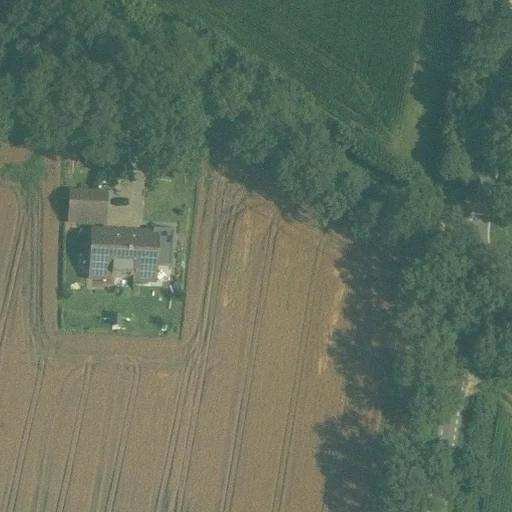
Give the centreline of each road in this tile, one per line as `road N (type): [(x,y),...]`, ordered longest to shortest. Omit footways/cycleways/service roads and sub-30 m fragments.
road 1 (unclassified): [(46,0),(484,263)]
road 2 (unclassified): [(484,263),(440,511)]
road 3 (unclassified): [(484,263),(511,96)]
